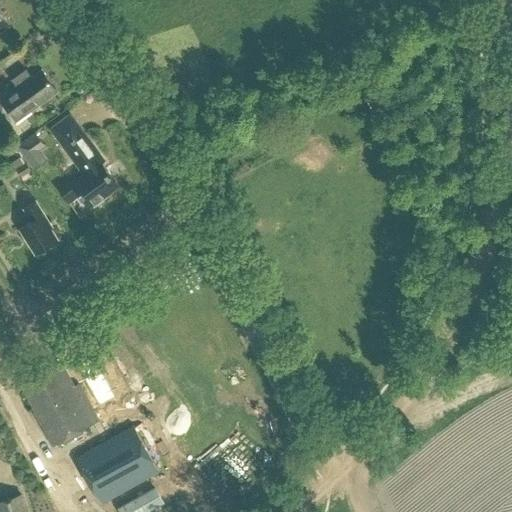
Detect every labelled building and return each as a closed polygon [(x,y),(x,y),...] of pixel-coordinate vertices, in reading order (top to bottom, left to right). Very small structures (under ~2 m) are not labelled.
[(0,10),(0,31),(10,24),(0,10)] [(7,111),(16,124),(32,113),(30,110),(58,90),(42,69),(31,76),(26,69),(12,79),(16,85),(4,94),(13,106),(7,111)] [(366,89),(375,110),(389,104),(379,83),(366,89)] [(70,115),(52,128),(85,172),(75,180),(71,174),(57,185),(69,201),(81,192),(91,205),(93,204),(94,206),(107,196),(106,194),(119,185),(102,161),(104,160),(70,115)] [(36,133),(20,146),(36,167),(46,160),(37,149),(44,144),(36,133)] [(32,220),(20,228),(36,253),(59,239),(52,228),(53,227),(36,199),(24,207),(32,220)] [(59,363),(19,385),(52,445),(98,420),(92,408),(99,405),(99,406),(114,398),(93,359),(78,367),(84,378),(72,385),(59,363)] [(77,456),(103,503),(160,471),(134,424),(77,456)] [(142,511),(163,501),(155,488),(120,508),(122,511),(142,511)] [(29,511),(23,492),(0,499),(0,511),(29,511)]
